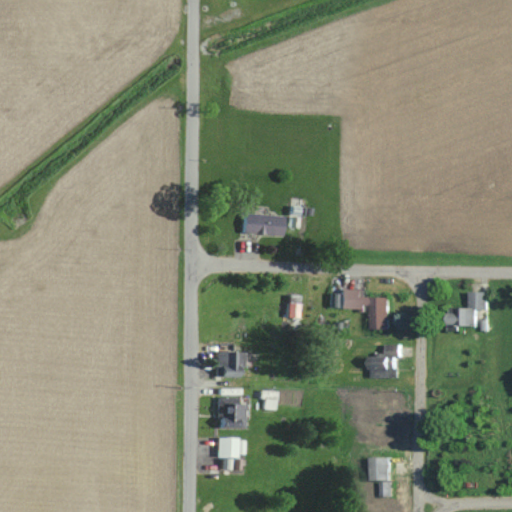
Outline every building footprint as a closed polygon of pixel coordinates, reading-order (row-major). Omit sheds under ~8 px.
[(285,237),(286,214),(245,212),(244,234),(285,237)] [(453,325),(480,325),(480,310),(490,310),(491,290),(472,290),(471,307),(454,307),(453,325)] [(391,296),(372,296),(372,329),(391,329),(391,296)] [(372,377),(400,377),(400,343),(385,343),(385,352),(372,352),(372,377)] [(246,350),(217,350),(217,377),(246,377),(246,350)] [(219,396),(219,428),(247,428),(247,396),(219,396)] [(402,396),(375,396),(375,416),(402,416),(402,396)] [(219,438),(219,458),(240,458),(240,438),(219,438)] [(376,458),(376,481),(381,481),(381,497),(395,497),(395,458),(376,458)]
